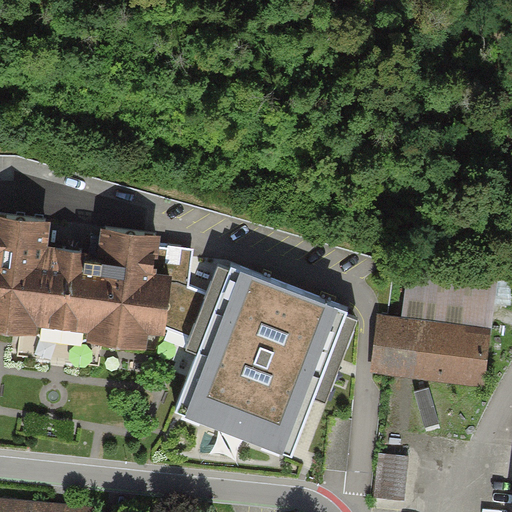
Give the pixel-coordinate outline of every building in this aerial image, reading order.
[(55,220),(0,214),(0,330),(39,335),(40,327),(88,333),(87,341),(151,348),(153,334),(168,335),(174,276),(164,275),(168,239),(102,231),(99,262),(88,260),(89,251),(52,247),(55,220)] [(358,304),(216,250),(202,287),(189,283),(194,241),(168,239),(164,275),(174,276),(168,335),(181,341),(158,399),(301,453),(358,304)] [(404,323),(381,320),(376,366),(481,378),(486,333),(492,334),(499,272),(410,263),(404,323)] [(432,383),(418,386),(426,425),(441,422),(432,383)] [(410,455),(380,452),(375,497),(405,500),(410,455)] [(99,511),(4,500),(2,511),(99,511)]
